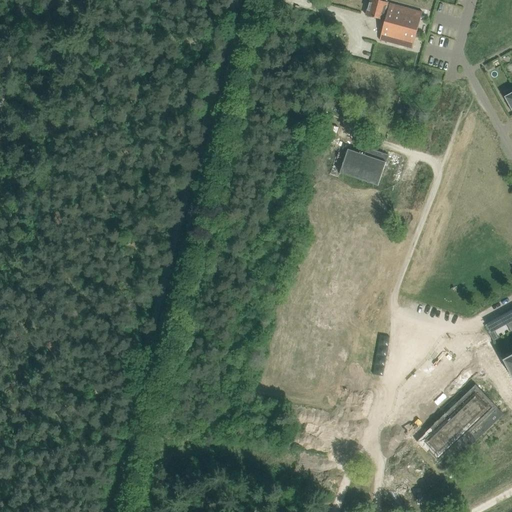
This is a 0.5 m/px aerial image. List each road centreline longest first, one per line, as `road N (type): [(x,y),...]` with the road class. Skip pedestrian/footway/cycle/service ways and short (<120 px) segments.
road 1 (tertiary): [(119,511),(249,0)]
road 2 (track): [(335,511),(343,482),(377,458),(442,375),(459,330)]
road 3 (unknown): [(0,106),(21,7),(48,0)]
